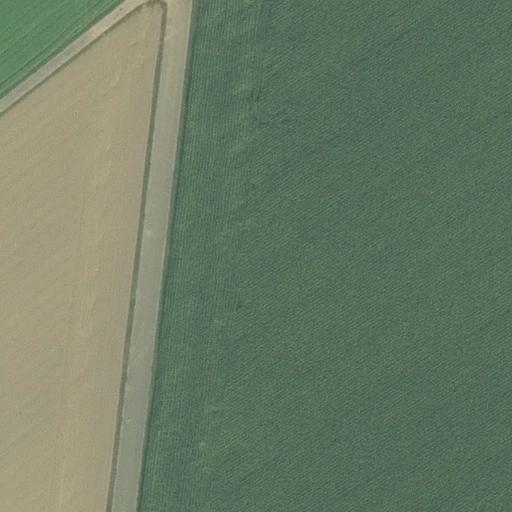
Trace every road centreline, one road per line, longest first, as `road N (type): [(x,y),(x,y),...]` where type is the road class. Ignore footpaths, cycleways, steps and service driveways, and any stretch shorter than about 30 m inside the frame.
road 1 (unclassified): [(179,0),(121,511)]
road 2 (track): [(138,0),(0,107)]
